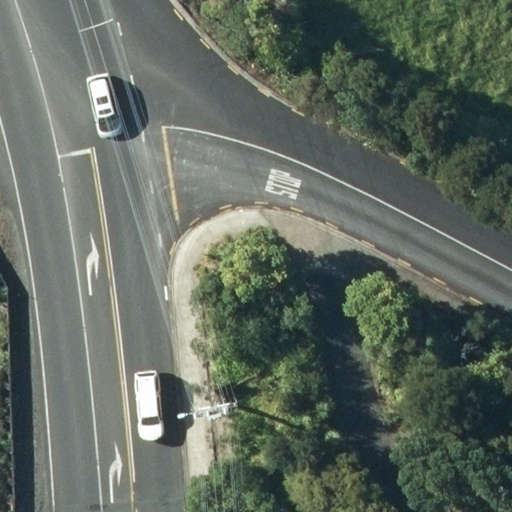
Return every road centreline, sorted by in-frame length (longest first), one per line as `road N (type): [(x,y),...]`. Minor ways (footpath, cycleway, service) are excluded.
road 1 (residential): [(97,151),(163,137),(244,147),(511,265)]
road 2 (residential): [(511,374),(404,325),(314,299),(123,318)]
road 3 (secondary): [(123,318),(138,511)]
road 4 (secondary): [(97,151),(123,318)]
road 5 (secondary): [(56,0),(97,151)]
